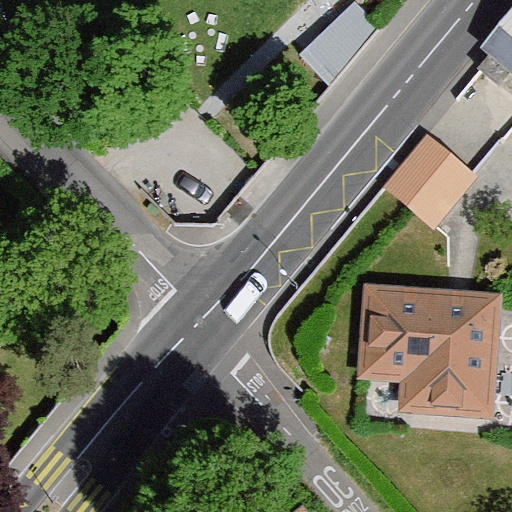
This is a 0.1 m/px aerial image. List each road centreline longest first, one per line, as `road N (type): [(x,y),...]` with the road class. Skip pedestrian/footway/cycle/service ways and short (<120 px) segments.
road 1 (tertiary): [(203,328),(477,0)]
road 2 (residential): [(203,328),(0,107)]
road 3 (residential): [(356,511),(203,328)]
road 4 (tertiary): [(51,511),(203,328)]
